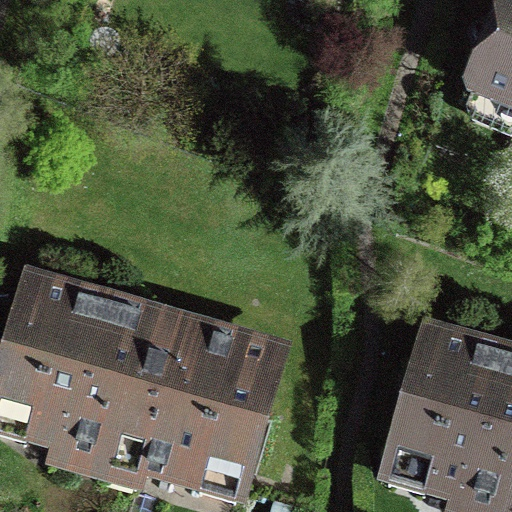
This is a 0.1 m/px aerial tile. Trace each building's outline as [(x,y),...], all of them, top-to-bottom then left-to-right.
[(511,0),(501,0),(492,24),(472,32),(480,52),(469,78),(474,91),(466,109),(472,123),(511,139),(511,138),(511,0)] [(208,474),(242,483),(277,358),(203,337),(191,377),(182,374),(184,369),(139,356),(149,322),(40,291),(18,367),(9,365),(0,398),(0,413),(31,423),(28,434),(62,444),(58,458),(105,472),(108,461),(143,470),(161,474),(205,485),(208,474)] [(511,511),(511,363),(439,342),(416,420),(408,418),(395,464),(429,473),(426,485),(461,495),(457,510),(465,511),(511,511)] [(84,511),(35,497),(39,486),(0,474),(0,509),(9,511),(84,511)] [(153,511),(158,497),(135,491),(129,511),(153,511)]
